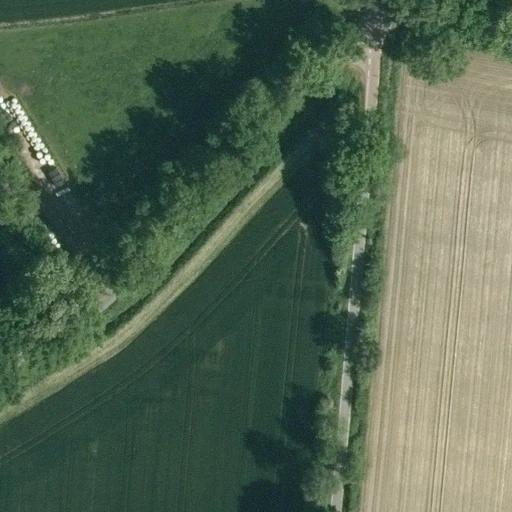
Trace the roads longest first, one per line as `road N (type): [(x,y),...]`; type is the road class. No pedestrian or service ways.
road 1 (unclassified): [(383,17),(165,282),(0,388)]
road 2 (unclassified): [(342,511),(383,17)]
road 3 (unclassified): [(383,17),(511,41)]
